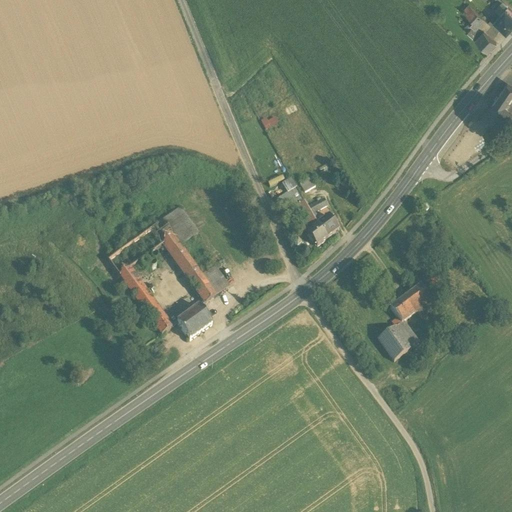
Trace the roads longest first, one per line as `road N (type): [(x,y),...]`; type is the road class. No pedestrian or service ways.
road 1 (primary): [(0,504),(330,270),(511,54)]
road 2 (track): [(184,0),(298,281),(426,465),(439,511)]
